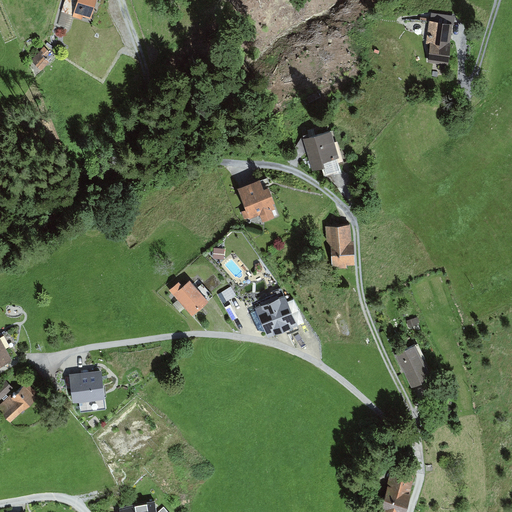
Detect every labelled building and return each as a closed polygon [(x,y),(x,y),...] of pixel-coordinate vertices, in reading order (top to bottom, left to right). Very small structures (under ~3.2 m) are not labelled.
[(94,0),(74,0),(71,12),(89,18),(94,0)] [(450,51),(453,21),(432,19),(429,49),(450,51)] [(47,55),(38,63),(43,68),(52,60),(47,55)] [(342,166),(331,128),(305,136),(315,173),(342,166)] [(275,213),(258,179),(239,188),(256,223),(275,213)] [(349,225),(331,226),(335,264),(353,262),(349,225)] [(208,301),(188,279),(173,292),(193,315),(208,301)] [(299,325),(284,291),(254,304),(269,338),(299,325)] [(0,336),(0,365),(12,358),(0,336)] [(418,342),(397,351),(412,387),(433,378),(418,342)] [(70,371),(74,399),(80,398),(81,411),(108,408),(102,367),(70,371)] [(39,400),(25,384),(11,396),(25,412),(39,400)] [(403,511),(415,478),(394,471),(379,511),(403,511)] [(155,497),(120,503),(121,511),(173,511),(172,507),(157,509),(155,497)]
